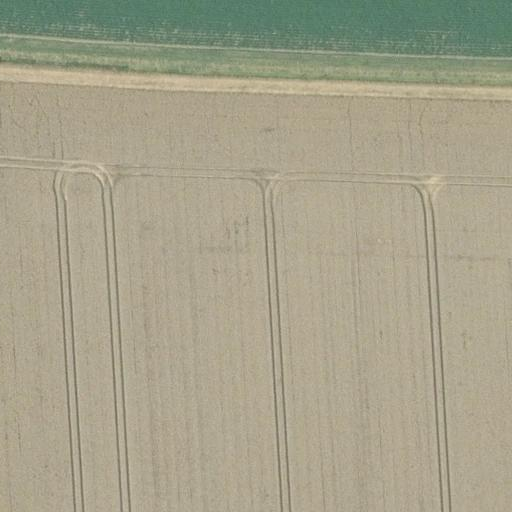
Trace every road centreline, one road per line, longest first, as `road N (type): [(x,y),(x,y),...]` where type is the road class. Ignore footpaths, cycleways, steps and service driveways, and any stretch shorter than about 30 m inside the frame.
road 1 (track): [(511,69),(0,44)]
road 2 (track): [(0,77),(511,98)]
